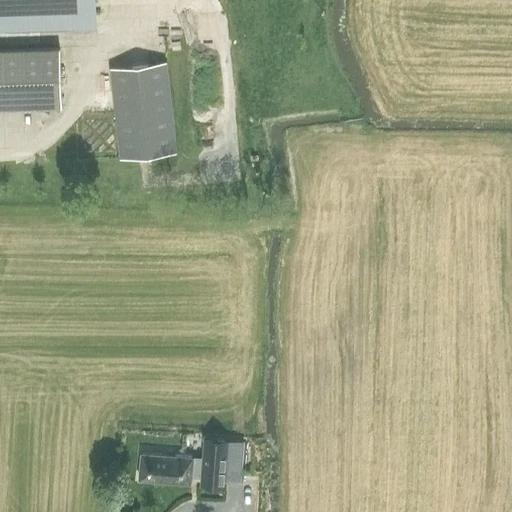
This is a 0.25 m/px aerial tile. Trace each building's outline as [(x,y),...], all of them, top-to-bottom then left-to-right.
[(0,0),(0,108),(62,106),(60,49),(0,50),(0,30),(96,27),(94,0),(0,0)] [(263,48),(319,31),(309,0),(244,0),(236,3),(245,30),(257,27),(263,48)] [(120,158),(176,152),(167,63),(111,69),(120,158)] [(98,210),(123,209),(123,192),(97,192),(98,210)] [(225,486),(229,442),(206,440),(205,459),(194,458),(194,457),(142,453),(140,479),(191,483),(192,472),(203,473),(202,484),(225,486)]
